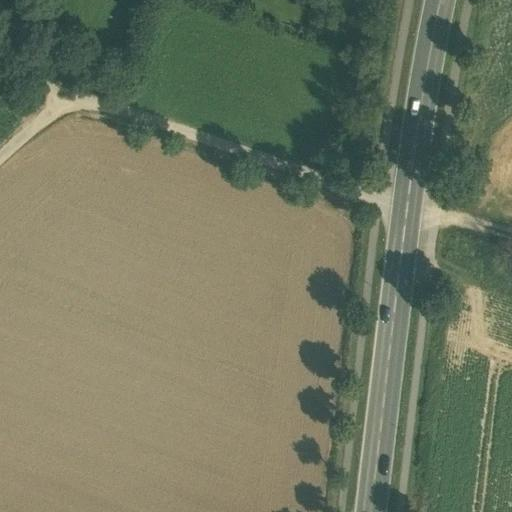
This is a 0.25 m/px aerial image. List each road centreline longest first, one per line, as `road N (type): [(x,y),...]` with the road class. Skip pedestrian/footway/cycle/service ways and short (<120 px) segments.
road 1 (primary): [(370,511),(439,0)]
road 2 (track): [(79,93),(511,238)]
